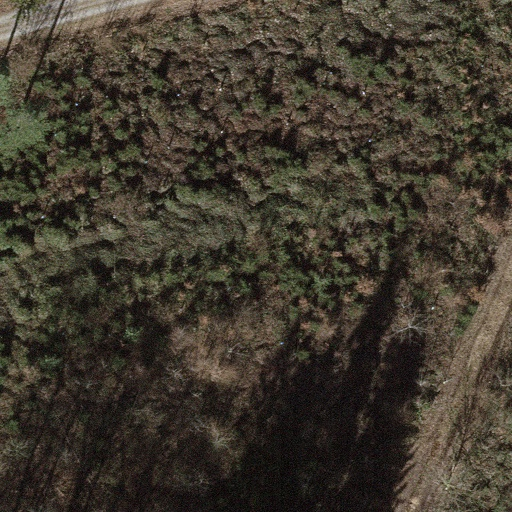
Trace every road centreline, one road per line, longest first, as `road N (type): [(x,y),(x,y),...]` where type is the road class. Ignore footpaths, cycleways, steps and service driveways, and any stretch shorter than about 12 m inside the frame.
road 1 (motorway): [(511,8),(203,511)]
road 2 (track): [(511,275),(367,511)]
